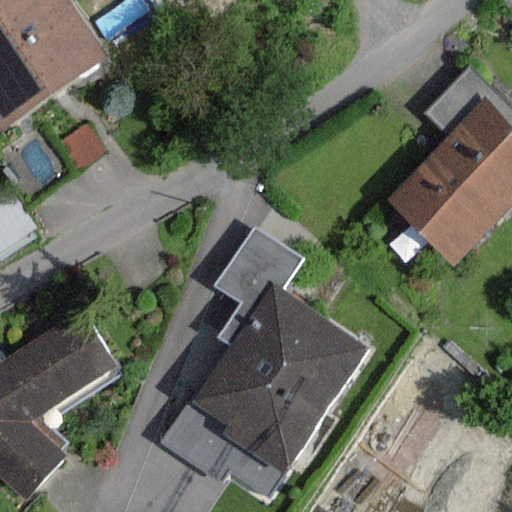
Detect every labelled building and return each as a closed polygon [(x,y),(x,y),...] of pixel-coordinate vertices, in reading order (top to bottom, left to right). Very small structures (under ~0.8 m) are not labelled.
[(79,0),(19,0),(0,13),(0,91),(21,122),(118,54),(79,0)] [(511,96),(511,91),(485,65),(440,110),(469,139),(504,104),(511,96)] [(469,139),(412,197),(475,259),(511,221),(511,111),(504,104),(469,139)] [(39,207),(90,172),(69,142),(54,121),(3,157),(23,185),(39,207)] [(69,142),(90,172),(120,150),(100,121),(69,142)] [(0,201),(0,258),(50,224),(39,207),(23,185),(0,201)] [(292,289),(270,320),(257,312),(244,331),(257,339),(215,401),(254,427),(247,436),(300,472),(383,350),(292,289)] [(98,313),(17,365),(2,342),(0,342),(0,455),(43,493),(79,452),(39,418),(129,360),(98,313)] [(471,511),(511,451),(511,421),(484,403),(464,433),(455,427),(472,402),(441,382),(457,358),(433,342),(366,442),(389,457),(352,511),(471,511)] [(197,511),(162,501),(158,511),(197,511)]
